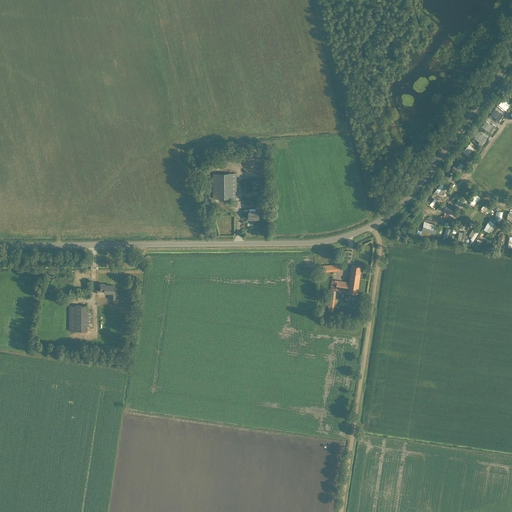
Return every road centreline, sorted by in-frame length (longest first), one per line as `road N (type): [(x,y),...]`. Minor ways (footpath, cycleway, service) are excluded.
road 1 (unclassified): [(0,245),(342,238),(409,197),(511,58)]
road 2 (track): [(342,511),(381,250),(373,224)]
